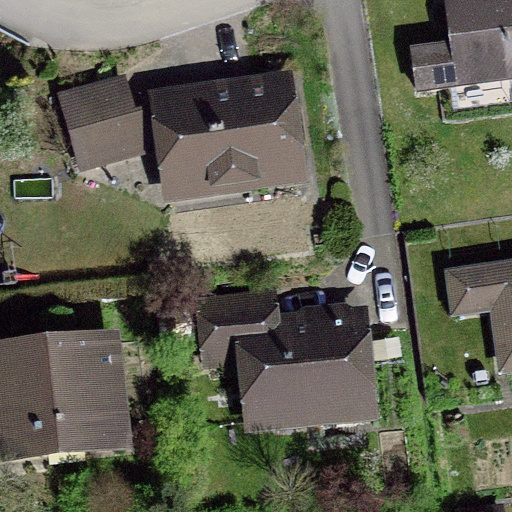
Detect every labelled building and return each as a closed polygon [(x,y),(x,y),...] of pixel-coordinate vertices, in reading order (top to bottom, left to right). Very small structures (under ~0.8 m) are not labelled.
[(511,0),(446,0),(452,48),(413,53),(418,93),(457,88),(456,79),(510,72),(511,81),(511,80),(511,0)] [(135,125),(133,119),(124,84),(66,100),(77,141),(135,125)] [(160,104),(161,112),(170,182),(211,176),(213,188),(295,177),(283,88),(160,104)] [(496,311),(503,366),(507,366),(506,362),(511,360),(511,270),(448,278),(453,317),(496,311)] [(207,339),(248,336),(255,424),(362,416),(355,325),(271,331),(269,301),(205,306),(207,339)] [(0,355),(0,457),(47,452),(45,432),(119,424),(110,344),(0,355)]
